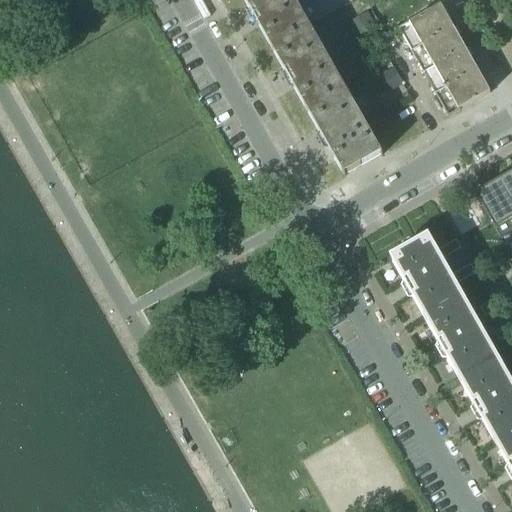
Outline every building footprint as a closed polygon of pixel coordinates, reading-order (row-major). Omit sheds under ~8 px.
[(242,0),(269,47),(307,25),(293,0),(242,0)] [(399,34),(410,53),(452,30),(440,8),(409,25),(409,24),(397,31),(399,34)] [(348,24),(357,38),(375,28),(367,13),(348,24)] [(269,47),(305,111),(343,89),(309,28),(307,25),(269,47)] [(410,53),(423,75),(464,52),(452,30),(410,53)] [(423,75),(435,97),(477,74),(464,52),(423,75)] [(402,86),(399,82),(392,69),(373,80),(382,97),(402,86)] [(477,74),(435,97),(446,116),(445,117),(447,120),(459,113),(459,112),(489,95),(477,74)] [(343,89),(305,111),(343,179),(344,178),(344,177),(380,157),(380,158),(381,157),(343,89)] [(511,173),(498,181),(511,206),(511,173)] [(475,194),(474,195),(482,208),(479,210),(484,218),(487,216),(500,239),(511,232),(511,206),(498,181),(475,194)] [(480,420),(511,476),(511,387),(427,238),(399,254),(389,259),(410,297),(480,420)] [(455,241),(438,251),(443,260),(460,250),(455,241)] [(470,266),(452,276),(458,285),(475,274),(470,266)] [(496,299),(479,309),(484,318),(502,307),(496,299)] [(511,325),(511,324),(494,334),(499,342),(511,334),(511,325)]
